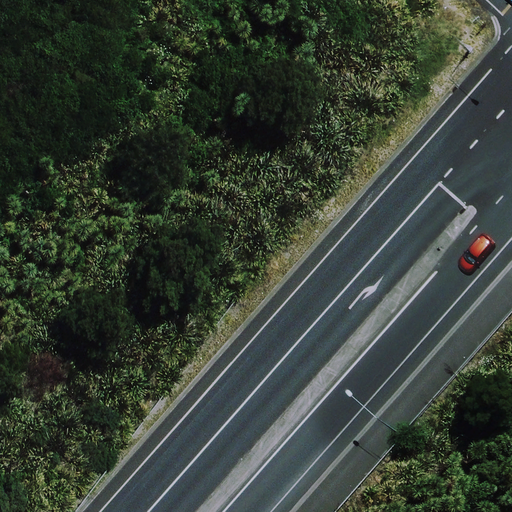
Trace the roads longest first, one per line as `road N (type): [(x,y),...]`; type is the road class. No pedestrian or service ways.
road 1 (primary): [(140,511),(511,78)]
road 2 (primary): [(511,215),(250,511)]
